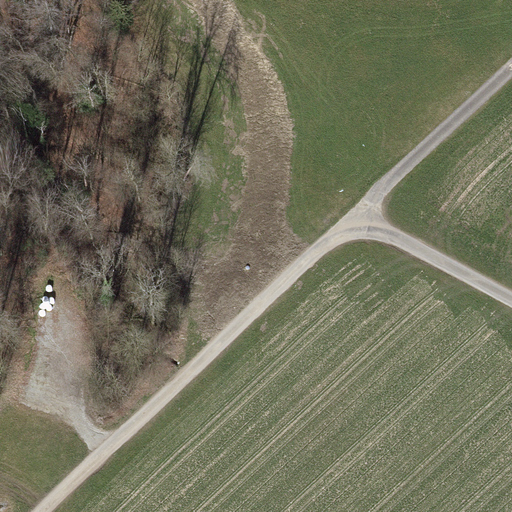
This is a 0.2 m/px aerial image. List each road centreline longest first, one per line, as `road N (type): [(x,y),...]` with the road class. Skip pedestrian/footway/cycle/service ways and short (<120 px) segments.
road 1 (track): [(48,511),(511,71)]
road 2 (track): [(361,219),(511,299)]
